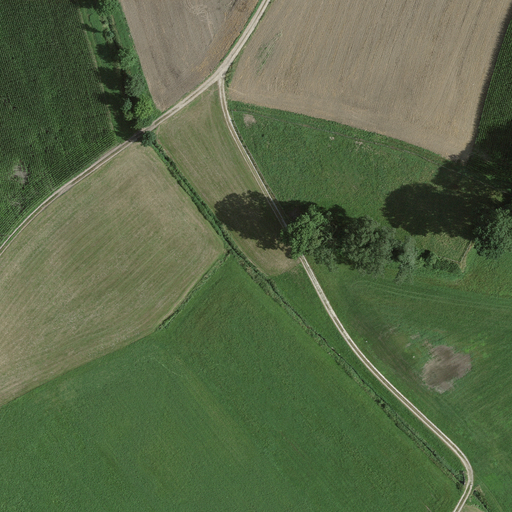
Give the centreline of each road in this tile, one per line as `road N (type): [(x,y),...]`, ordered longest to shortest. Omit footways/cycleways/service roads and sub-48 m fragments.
road 1 (track): [(226,65),(225,113),(237,143),(337,327),(384,385),(466,462),(469,485)]
road 2 (track): [(0,254),(65,190),(226,65)]
